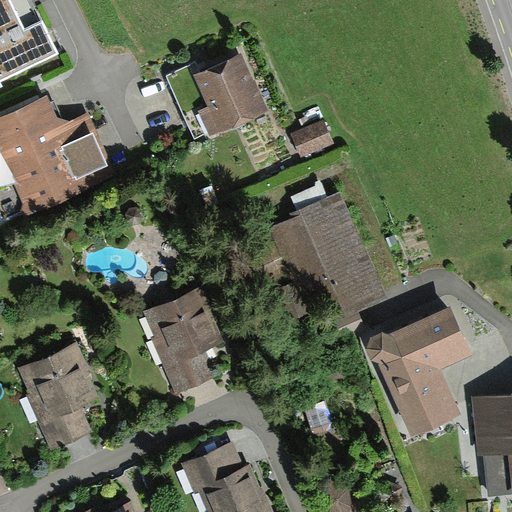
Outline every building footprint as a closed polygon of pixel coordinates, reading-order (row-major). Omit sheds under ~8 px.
[(0,0),(0,70),(59,44),(39,0),(38,0),(0,0)] [(212,131),(265,107),(256,87),(240,51),(196,71),(210,101),(200,105),(212,131)] [(48,90),(0,110),(0,215),(114,165),(88,108),(70,116),(57,111),(48,90)] [(290,130),(301,154),(334,139),(324,115),(290,130)] [(297,327),(382,291),(338,188),(253,224),(297,327)] [(202,286),(144,310),(174,385),(216,369),(205,342),(221,335),(211,309),(202,286)] [(378,353),(410,426),(459,404),(439,360),(474,344),(453,296),(391,324),(383,322),(371,328),(367,339),(371,350),(378,353)] [(75,340),(17,364),(50,445),(90,429),(78,400),(97,392),(86,365),(75,340)] [(511,389),(478,393),(489,494),(511,491),(511,389)] [(244,459),(234,438),(182,461),(204,511),(278,511),(268,490),(253,455),(244,459)] [(96,502),(73,511),(139,511),(132,495),(99,510),(96,502)]
